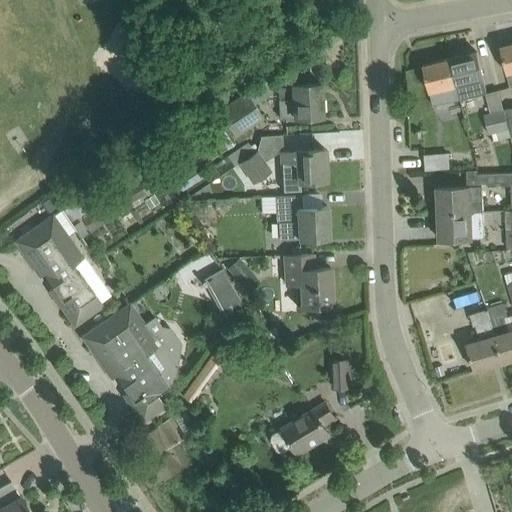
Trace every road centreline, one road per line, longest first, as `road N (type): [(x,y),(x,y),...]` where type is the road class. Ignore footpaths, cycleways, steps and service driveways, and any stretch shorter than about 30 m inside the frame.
road 1 (residential): [(436,445),(386,296),(377,25)]
road 2 (tertiary): [(103,511),(0,360)]
road 3 (residential): [(377,25),(511,0)]
road 4 (unclassified): [(319,511),(436,445)]
